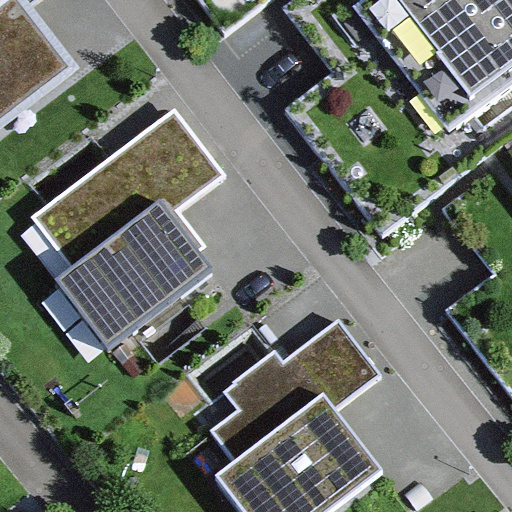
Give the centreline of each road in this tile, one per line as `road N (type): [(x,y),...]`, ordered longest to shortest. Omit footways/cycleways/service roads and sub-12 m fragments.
road 1 (residential): [(135,0),(511,479)]
road 2 (residential): [(0,416),(75,511)]
